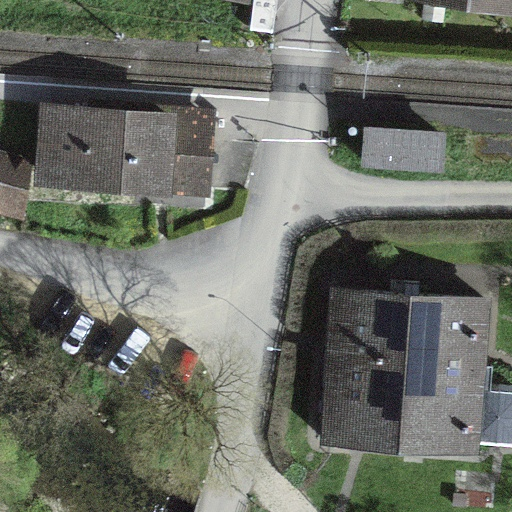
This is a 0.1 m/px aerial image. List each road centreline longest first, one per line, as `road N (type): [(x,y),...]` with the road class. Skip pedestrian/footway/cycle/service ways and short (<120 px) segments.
road 1 (unclassified): [(254,300),(132,283),(0,251)]
road 2 (residential): [(274,196),(511,195)]
road 3 (residential): [(254,300),(216,511)]
road 4 (residential): [(309,0),(295,119),(274,196)]
